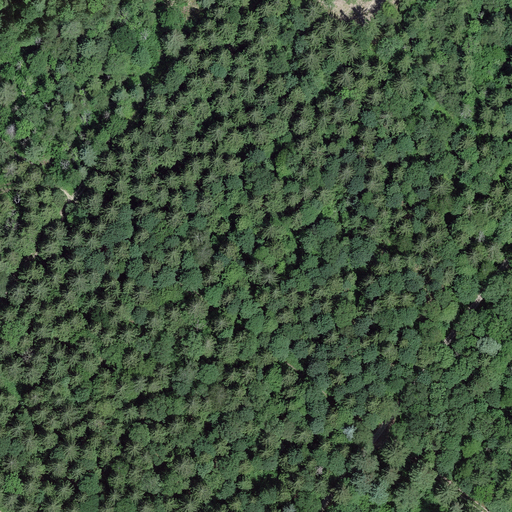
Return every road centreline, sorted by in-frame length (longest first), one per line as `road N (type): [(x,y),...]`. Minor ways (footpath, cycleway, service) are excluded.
road 1 (track): [(485,511),(0,153)]
road 2 (track): [(0,294),(224,0)]
road 3 (track): [(317,511),(511,256)]
